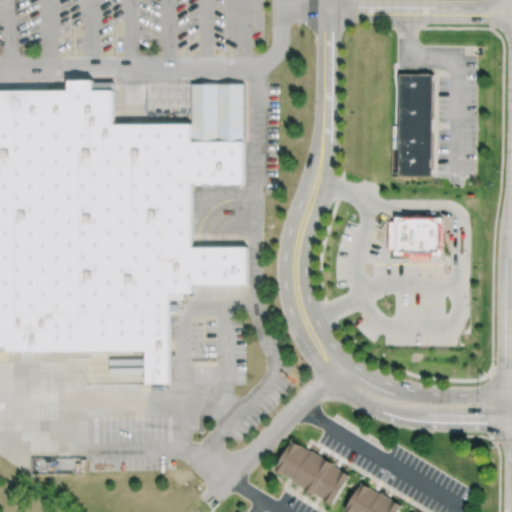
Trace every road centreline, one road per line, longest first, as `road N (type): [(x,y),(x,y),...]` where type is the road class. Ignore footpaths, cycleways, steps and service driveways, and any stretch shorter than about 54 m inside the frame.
road 1 (residential): [(327,107),(284,273),(298,331),(329,376)]
road 2 (residential): [(346,359),(315,318),(305,274),(329,163),(327,107)]
road 3 (residential): [(207,502),(346,359)]
road 4 (residential): [(329,376),(392,415),(511,421)]
road 5 (residential): [(511,11),(329,10)]
road 6 (residential): [(511,395),(408,389),(346,359)]
